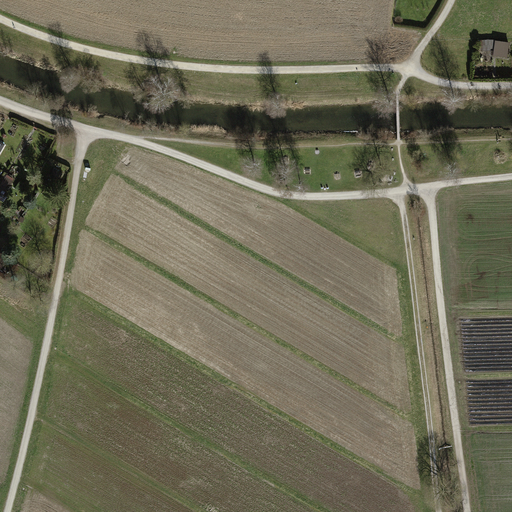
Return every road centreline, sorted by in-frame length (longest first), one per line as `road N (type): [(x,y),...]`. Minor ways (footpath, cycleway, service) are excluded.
road 1 (track): [(0,17),(85,48),(175,64),(384,67),(454,85),(511,85)]
road 2 (track): [(511,176),(305,197),(129,139)]
road 3 (track): [(83,129),(52,315),(6,511)]
road 4 (track): [(428,187),(466,511)]
road 5 (track): [(400,192),(439,511)]
road 6 (track): [(129,139),(0,99)]
